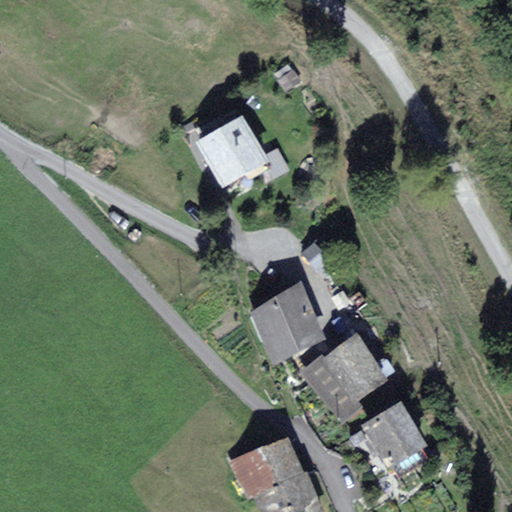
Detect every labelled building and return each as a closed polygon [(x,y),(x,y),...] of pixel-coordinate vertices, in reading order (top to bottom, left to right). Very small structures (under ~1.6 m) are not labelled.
[(244,127),(206,147),(226,187),(265,166),(244,127)] [(262,158),(274,177),(290,167),(279,148),(262,158)] [(303,294),(254,315),(275,362),(323,341),(303,294)] [(346,339),(302,366),(336,420),(380,393),(346,339)] [(401,410),(367,429),(388,468),(422,449),(401,410)] [(289,443),(237,464),(250,497),(260,493),(267,511),(320,511),(307,478),(303,479),(289,443)]
